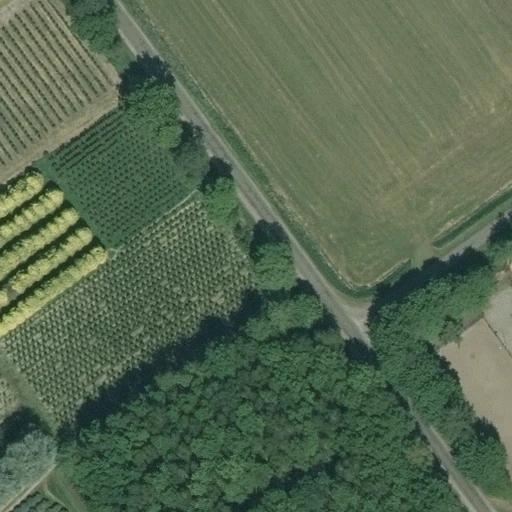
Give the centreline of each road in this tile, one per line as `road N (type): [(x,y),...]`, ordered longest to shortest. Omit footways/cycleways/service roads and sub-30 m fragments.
road 1 (unclassified): [(352,329),(105,0)]
road 2 (unclassified): [(487,511),(352,329)]
road 3 (unclassified): [(352,329),(511,217)]
